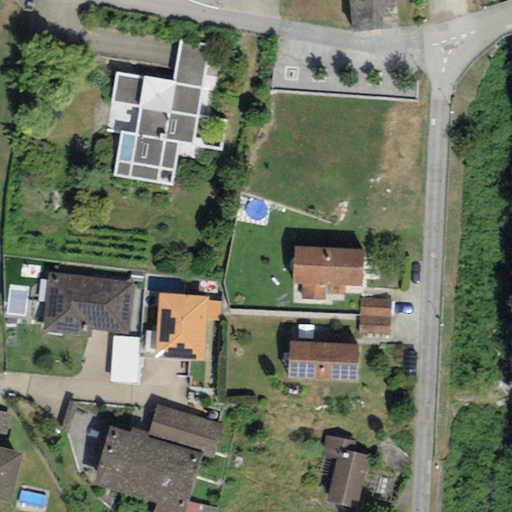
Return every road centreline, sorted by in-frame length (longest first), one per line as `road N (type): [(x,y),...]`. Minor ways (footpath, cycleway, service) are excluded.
road 1 (residential): [(420,511),(448,44)]
road 2 (residential): [(448,44),(355,38),(125,0)]
road 3 (residential): [(0,386),(143,395)]
